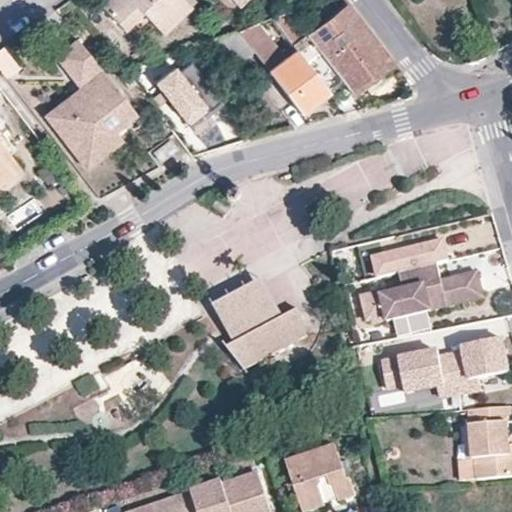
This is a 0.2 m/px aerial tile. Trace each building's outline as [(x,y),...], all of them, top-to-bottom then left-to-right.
[(164,33),(192,5),(186,0),(109,0),(103,6),(119,22),(137,4),(145,13),(151,20),(164,33)] [(296,49),(328,89),(342,79),(352,92),(365,82),(391,61),(345,2),(307,31),(292,10),(271,17),(296,49)] [(145,13),(137,4),(119,22),(126,30),(145,13)] [(268,69),(284,58),(256,22),(242,28),(238,29),(253,50),(268,69)] [(238,29),(217,37),(236,63),(253,50),(238,29)] [(81,79),(88,88),(75,98),(71,92),(52,106),(86,149),(114,127),(134,113),(74,38),(53,54),(75,83),(81,79)] [(2,48),(0,49),(0,70),(5,77),(17,68),(2,48)] [(328,89),(296,49),(284,58),(268,69),(300,110),(328,89)] [(221,99),(189,59),(176,69),(173,64),(154,79),(188,124),(221,99)] [(371,91),(385,79),(379,72),(365,82),(371,91)] [(44,113),(86,166),(123,139),(114,127),(86,149),(52,106),(44,113)] [(175,144),(167,133),(149,146),(157,158),(175,144)] [(0,163),(9,157),(0,145),(0,163)] [(0,178),(16,166),(9,157),(0,163),(0,178)] [(226,187),(225,190),(224,192),(225,194),(226,197),(227,199),(229,200),(232,201),(234,201),(236,200),(239,199),(240,197),(241,195),(242,192),(241,190),(240,188),(239,186),(237,184),(234,184),(232,184),(230,184),(227,185),(226,187)] [(227,209),(212,197),(207,203),(222,214),(227,209)] [(379,276),(399,271),(438,262),(449,259),(445,240),(375,258),(379,276)] [(438,262),(399,271),(400,278),(402,286),(391,289),(378,292),(377,288),(360,292),(366,317),(383,313),(385,321),(485,297),(478,269),(442,277),(438,262)] [(211,302),(233,344),(284,316),(264,278),(211,302)] [(402,286),(400,278),(389,281),(391,289),(402,286)] [(294,311),(284,316),(233,344),(228,348),(246,375),(308,337),(294,311)] [(509,372),(502,338),(463,346),(467,365),(454,367),(460,394),(481,390),(479,378),(509,372)] [(441,396),(460,394),(454,367),(442,370),(438,351),(383,361),(389,388),(406,384),(407,392),(439,386),(441,396)] [(511,405),(471,410),(474,457),(479,458),(480,478),(511,476),(511,405)] [(347,481),(336,446),(287,462),(304,511),(307,511),(327,506),(321,488),(321,477),(327,475),(331,486),(335,486),(340,502),(357,495),(352,480),(347,481)] [(271,511),(258,474),(223,486),(223,483),(193,493),(199,511),(271,511)] [(199,511),(193,493),(138,511),(199,511)]
